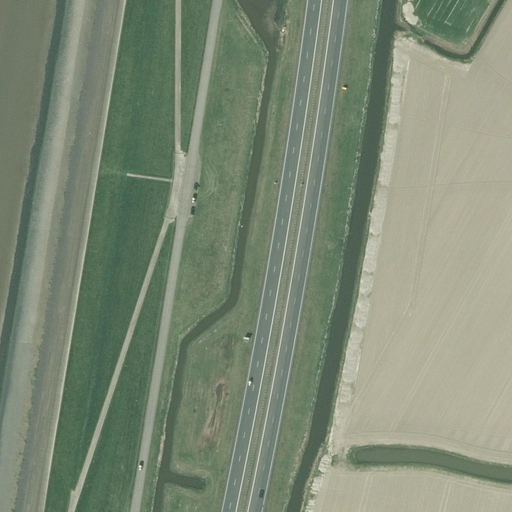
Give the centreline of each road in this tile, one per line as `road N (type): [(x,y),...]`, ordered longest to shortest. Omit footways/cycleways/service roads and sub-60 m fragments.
road 1 (trunk): [(311,0),(225,511)]
road 2 (trunk): [(251,511),(337,0)]
road 3 (unclassified): [(134,511),(213,0)]
